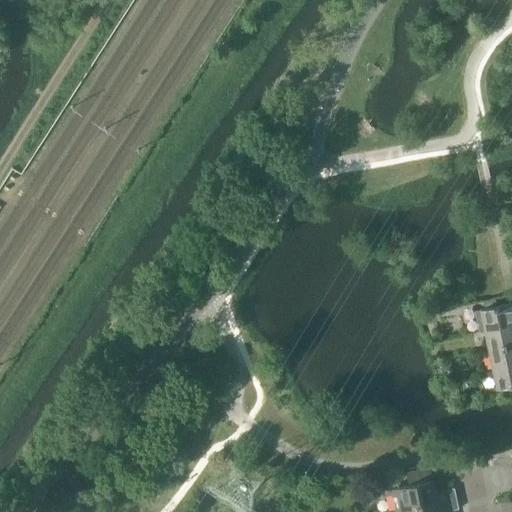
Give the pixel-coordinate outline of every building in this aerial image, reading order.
[(487,330),(511,324),(511,304),(476,312),(480,331),(487,329),(487,330)] [(511,324),(487,330),(492,350),(511,345),(511,324)] [(511,345),(492,350),(496,370),(511,366),(511,345)] [(511,366),(496,370),(500,390),(511,387),(511,366)] [(456,499),(453,488),(434,492),(429,469),(405,474),(408,485),(380,491),(382,497),(391,495),(395,511),(456,499)] [(456,499),(395,511),(394,511),(444,511),(458,509),(456,499)] [(511,511),(511,500),(500,503),(501,511),(511,511)]
